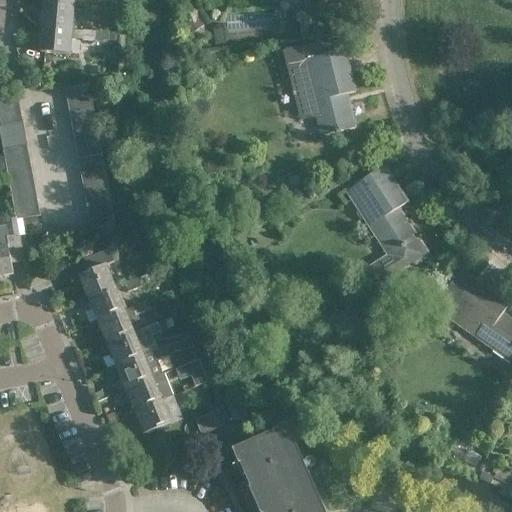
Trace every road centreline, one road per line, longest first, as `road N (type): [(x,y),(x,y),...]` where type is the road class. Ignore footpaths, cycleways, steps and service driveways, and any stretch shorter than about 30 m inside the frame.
road 1 (residential): [(511,256),(464,219),(417,154),(394,86),(385,0)]
road 2 (residential): [(115,511),(113,490),(34,317)]
